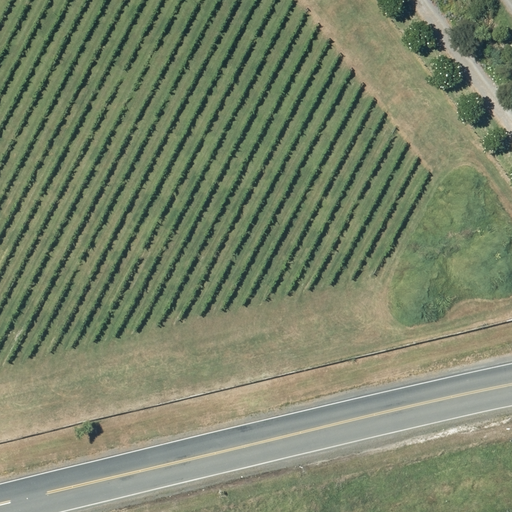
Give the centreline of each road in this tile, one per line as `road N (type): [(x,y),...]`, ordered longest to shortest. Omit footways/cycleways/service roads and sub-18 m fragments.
road 1 (tertiary): [(511,380),(0,506)]
road 2 (unknown): [(511,124),(418,0)]
